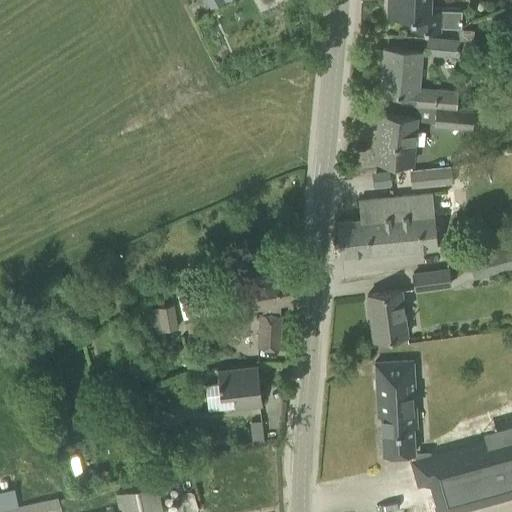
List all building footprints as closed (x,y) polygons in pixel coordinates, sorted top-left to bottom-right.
[(205,0),(210,8),(225,0),(205,0)] [(387,0),(386,16),(411,17),(411,30),(440,31),(440,27),(461,28),(461,12),(451,12),(451,9),(430,9),(430,0),(387,0)] [(424,52),(457,55),(458,38),(426,35),(424,52)] [(399,102),(435,106),(454,108),(456,89),(418,85),(422,52),(384,49),(381,94),(400,95),(399,102)] [(454,108),(435,106),(434,125),(472,128),(473,110),(454,108)] [(372,160),(392,162),(413,164),(418,115),(377,110),(372,160)] [(409,168),(410,186),(452,182),(450,164),(409,168)] [(389,170),(372,172),(373,179),(380,186),(390,184),(389,170)] [(336,221),(340,256),(437,247),(432,194),(358,199),(360,219),(336,221)] [(467,252),(474,276),(511,264),(511,250),(509,240),(467,252)] [(411,271),(414,289),(451,284),(448,266),(411,271)] [(256,346),(259,347),(279,348),(281,314),(279,314),(279,304),(299,300),(297,270),(255,277),(254,272),(234,276),(240,310),(259,307),(256,346)] [(387,291),(367,294),(373,339),(409,334),(402,287),(387,289),(387,291)] [(140,308),(144,332),(178,326),(173,302),(140,308)] [(380,414),(383,453),(413,449),(412,426),(415,426),(412,359),(374,361),(377,414),(380,414)] [(218,383),(205,385),(208,410),(234,407),(242,406),(262,404),(257,364),(237,367),(237,365),(216,367),(218,383)] [(116,406),(121,421),(148,413),(144,398),(116,406)] [(241,438),(248,438),(248,418),(260,418),(260,407),(240,407),(241,438)] [(250,419),(250,439),(261,439),(261,419),(250,419)] [(511,433),(419,456),(425,480),(445,475),(449,494),(444,495),(447,508),(511,492),(511,433)] [(113,493),(117,510),(105,511),(183,511),(182,505),(162,510),(156,484),(113,493)]
